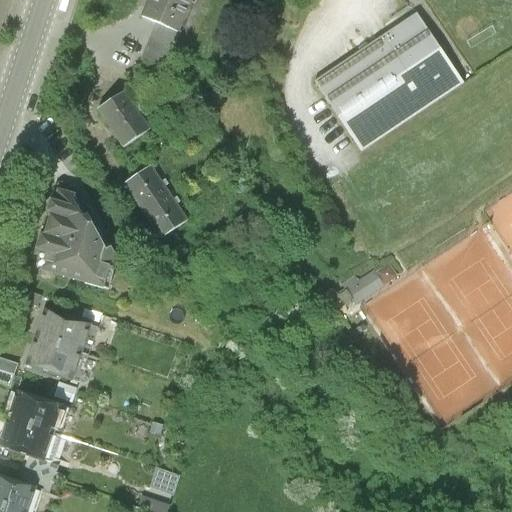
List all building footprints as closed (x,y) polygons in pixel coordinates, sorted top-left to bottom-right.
[(0,0),(0,32),(9,0),(0,0)] [(201,0),(139,0),(133,14),(184,38),(201,0)] [(391,32),(415,16),(409,7),(385,23),(391,32)] [(467,84),(422,18),(319,86),(364,153),(467,84)] [(99,114),(123,152),(150,134),(126,97),(99,114)] [(127,186),(162,241),(191,222),(156,168),(127,186)] [(76,200),(41,192),(25,269),(109,283),(113,255),(76,200)] [(378,270),(350,285),(359,301),(386,287),(378,270)] [(48,312),(40,337),(80,350),(88,326),(48,312)] [(72,375),(80,350),(40,337),(32,362),(72,375)] [(16,396),(8,421),(54,436),(62,410),(16,396)] [(46,461),(54,436),(8,421),(0,447),(46,461)] [(0,479),(0,507),(14,511),(27,511),(34,491),(0,479)]
